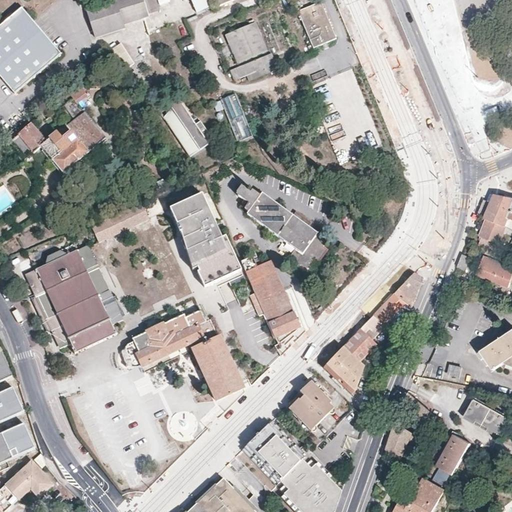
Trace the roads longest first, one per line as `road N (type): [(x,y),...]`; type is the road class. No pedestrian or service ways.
road 1 (secondary): [(353,511),(458,230),(466,170)]
road 2 (residential): [(110,511),(69,462),(0,314)]
road 3 (secondary): [(466,170),(400,0)]
